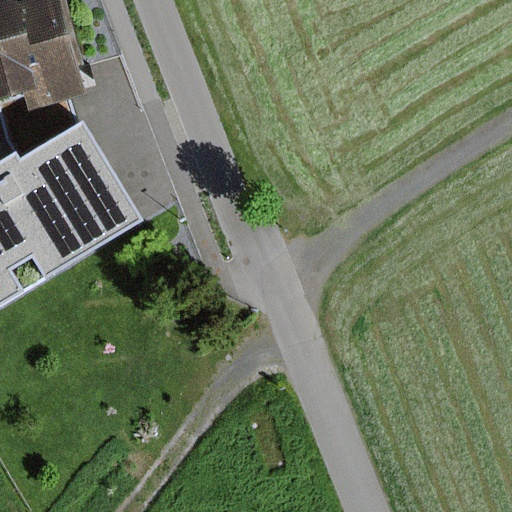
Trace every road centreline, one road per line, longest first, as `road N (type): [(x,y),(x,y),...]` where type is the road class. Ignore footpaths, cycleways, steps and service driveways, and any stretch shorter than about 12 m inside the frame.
road 1 (residential): [(155,0),(280,276),(372,511)]
road 2 (track): [(511,130),(280,276)]
